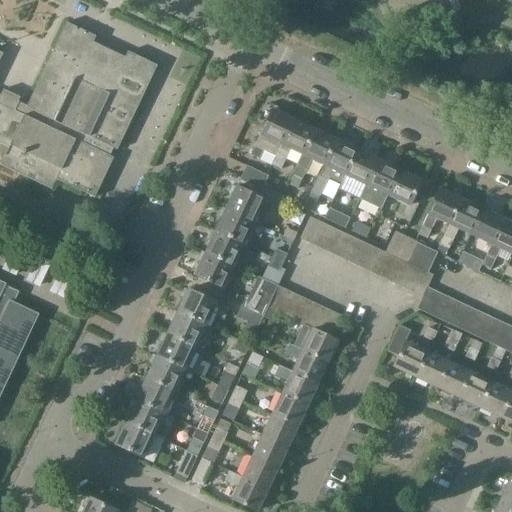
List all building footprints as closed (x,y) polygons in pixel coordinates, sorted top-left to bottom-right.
[(126,60),(94,45),(97,39),(66,24),(26,107),(2,96),(1,97),(0,96),(0,60),(2,56),(0,54),(0,154),(4,156),(0,165),(53,191),(58,181),(95,199),(113,159),(110,157),(114,150),(117,151),(157,67),(129,54),(126,60)] [(276,156),(293,120),(272,110),(251,155),(260,159),(264,151),(276,156)] [(303,156),(315,130),(293,120),(276,156),(272,165),(281,169),(290,150),(303,156)] [(324,165),(336,140),(315,130),(303,156),(289,186),(298,190),(312,160),(324,165)] [(346,176),(358,150),(336,140),(324,165),(309,195),(318,199),(329,176),(341,182),(345,175),(346,176)] [(361,197),(379,160),(358,150),(346,176),(365,185),(359,197),(361,197)] [(382,207),(387,196),(399,170),(379,160),(361,197),(382,207)] [(266,190),(271,178),(247,166),(242,178),(266,190)] [(407,205),(420,180),(399,170),(387,196),(407,205)] [(274,193),(266,190),(242,178),(237,188),(264,202),(269,204),(274,193)] [(254,224),(264,202),(237,188),(236,188),(225,210),(254,224)] [(447,225),(459,199),(438,188),(425,214),(420,225),(416,234),(424,237),(433,218),(447,225)] [(467,234),(480,209),(459,199),(447,225),(442,235),(437,244),(446,248),(455,229),(467,234)] [(343,230),(348,219),(328,209),(323,220),(343,230)] [(489,244),(502,219),(480,209),(467,234),(458,253),(467,258),(477,238),(489,244)] [(254,224),(225,210),(215,232),(243,246),(249,234),(259,240),(264,229),(254,224)] [(309,219),(299,241),(310,246),(320,224),(309,219)] [(510,254),(511,250),(511,223),(502,219),(489,244),(480,264),(489,268),(498,249),(510,254)] [(363,238),(365,238),(369,229),(355,222),(351,232),(363,238)] [(320,224),(310,246),(312,246),(321,251),(331,229),(320,224)] [(331,229),(321,251),(332,256),(342,234),(331,229)] [(233,269),(243,246),(215,232),(204,254),(233,269)] [(394,259),(404,238),(393,232),(383,253),(387,255),(394,259)] [(342,234),(332,256),(343,261),(354,240),(342,234)] [(410,254),(415,244),(416,243),(404,238),(394,259),(398,261),(406,264),(410,254)] [(354,240),(343,261),(355,267),(365,245),(354,240)] [(430,264),(435,254),(415,244),(410,254),(430,264)] [(365,245),(355,267),(366,272),(376,250),(365,245)] [(376,250),(366,272),(377,277),(387,255),(383,253),(376,250)] [(282,265),(286,256),(275,251),(271,260),(282,265)] [(223,290),(233,269),(204,254),(193,277),(223,290)] [(410,254),(406,264),(409,266),(411,267),(420,271),(421,271),(426,274),(430,264),(410,254)] [(387,255),(377,277),(388,282),(398,261),(394,259),(387,255)] [(278,274),(282,265),(271,260),(267,269),(278,274)] [(398,261),(388,282),(399,287),(409,266),(406,264),(398,261)] [(409,266),(399,287),(410,293),(420,271),(411,267),(409,266)] [(511,280),(511,279),(511,268),(506,266),(502,275),(511,280)] [(420,271),(410,293),(421,298),(425,289),(430,278),(431,276),(426,274),(421,271),(420,271)] [(256,278),(241,308),(263,319),(267,310),(271,300),(277,288),(256,278)] [(0,398),(39,316),(13,304),(19,293),(0,283),(0,398)] [(271,300),(267,310),(277,315),(287,293),(277,288),(271,300)] [(421,298),(416,310),(426,315),(435,293),(425,289),(421,298)] [(224,321),(228,310),(187,291),(177,313),(206,327),(212,315),(224,321)] [(287,293),(277,315),(278,315),(288,320),(298,298),(287,293)] [(435,293),(426,315),(436,319),(446,298),(435,293)] [(298,298),(288,320),(298,325),(308,303),(298,298)] [(446,298),(436,319),(446,324),(456,303),(446,298)] [(308,303),(298,325),(303,327),(309,329),(319,308),(308,303)] [(456,303),(446,324),(457,329),(466,308),(456,303)] [(254,339),(263,319),(241,308),(237,318),(248,323),(243,333),(254,339)] [(319,308),(309,329),(319,334),(329,313),(319,308)] [(466,308),(457,329),(467,334),(477,312),(466,308)] [(267,310),(263,319),(274,324),(278,315),(277,315),(267,310)] [(477,312),(467,334),(477,338),(487,317),(479,313),(477,312)] [(196,349),(206,327),(177,313),(166,335),(196,349)] [(340,318),(329,313),(319,334),(329,339),(340,318)] [(487,317),(477,338),(483,341),(487,343),(497,322),(487,317)] [(497,322),(487,343),(498,348),(507,327),(497,322)] [(327,364),(337,343),(329,339),(319,334),(309,329),(303,327),(293,348),(327,364)] [(412,377),(423,353),(401,343),(406,332),(396,327),(385,351),(395,356),(390,368),(412,377)] [(511,328),(507,327),(498,348),(508,353),(511,343),(511,328)] [(429,340),(433,332),(424,328),(420,336),(429,340)] [(450,351),(458,334),(449,330),(441,347),(450,351)] [(270,348),(274,339),(262,334),(258,342),(270,348)] [(185,371),(196,349),(166,335),(156,357),(185,371)] [(245,356),(249,348),(239,343),(235,351),(245,356)] [(293,349),(288,347),(284,355),(297,361),(291,373),(317,385),(327,364),(293,348),(293,349)] [(471,360),(476,351),(467,347),(463,356),(471,360)] [(259,370),(264,359),(253,353),(248,364),(259,370)] [(433,387),(445,362),(423,353),(412,377),(433,387)] [(175,393),(185,371),(156,357),(145,379),(175,393)] [(493,370),(497,361),(488,357),(484,366),(493,370)] [(455,397),(466,372),(445,362),(433,387),(455,397)] [(234,380),(239,370),(228,366),(224,375),(234,380)] [(291,374),(278,368),(274,378),(286,383),(281,394),(307,407),(317,385),(291,373),(291,374)] [(476,407),(487,382),(466,372),(455,397),(476,407)] [(164,415),(175,393),(145,379),(135,401),(164,415)] [(497,417),(509,392),(487,382),(476,407),(497,417)] [(221,407),(228,392),(218,387),(211,402),(221,407)] [(243,402),(247,393),(236,388),(232,397),(243,402)] [(511,423),(511,393),(509,392),(497,417),(511,423)] [(297,428),(307,407),(281,394),(271,416),(297,428)] [(238,412),(243,402),(232,397),(227,406),(238,412)] [(173,419),(164,415),(135,401),(124,423),(154,437),(163,441),(173,419)] [(214,423),(218,414),(207,409),(203,417),(214,423)] [(287,449),(297,428),(271,416),(261,437),(287,449)] [(143,459),(154,437),(124,423),(114,445),(143,459)] [(223,444),(227,435),(216,430),(211,439),(223,444)] [(203,444),(207,435),(197,431),(193,439),(203,444)] [(277,470),(287,449),(261,437),(251,458),(277,470)] [(218,453),(223,444),(211,439),(207,448),(218,453)] [(186,479),(196,458),(186,453),(176,475),(186,479)] [(267,492),(277,470),(251,458),(241,479),(267,492)] [(202,487),(212,466),(201,460),(191,482),(202,487)] [(255,511),(257,511),(267,492),(241,479),(228,473),(224,483),(237,489),(231,501),(255,511)] [(511,511),(511,486),(505,484),(495,505),(511,511)] [(117,511),(89,499),(82,511),(117,511)]
